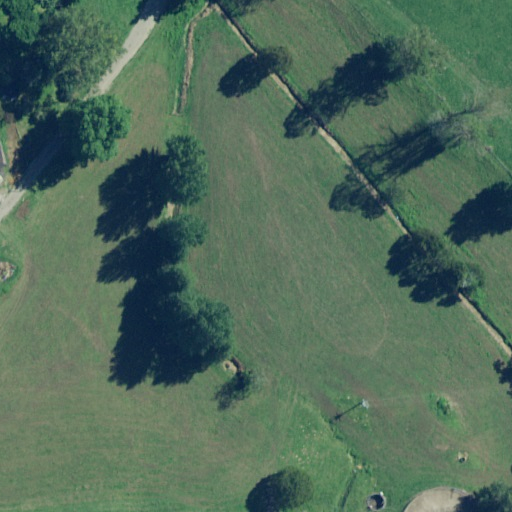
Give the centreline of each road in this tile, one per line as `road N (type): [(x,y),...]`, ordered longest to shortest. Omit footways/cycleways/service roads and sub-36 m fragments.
road 1 (track): [(147,0),(0,198)]
road 2 (track): [(511,145),(374,0)]
